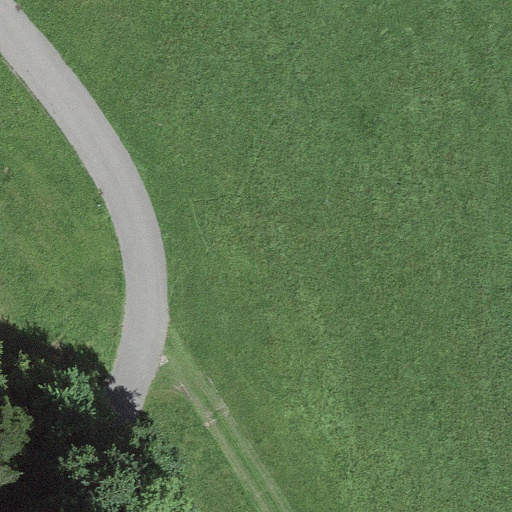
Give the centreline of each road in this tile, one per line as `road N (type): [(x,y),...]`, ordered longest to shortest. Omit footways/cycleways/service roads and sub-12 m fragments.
road 1 (unclassified): [(0,62),(94,181),(143,350),(102,488),(76,511)]
road 2 (track): [(143,350),(244,511)]
